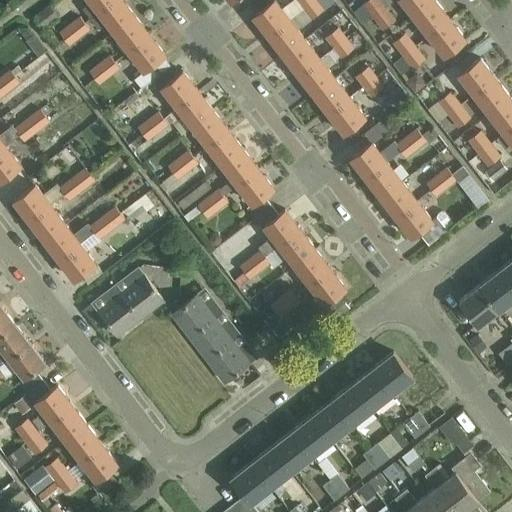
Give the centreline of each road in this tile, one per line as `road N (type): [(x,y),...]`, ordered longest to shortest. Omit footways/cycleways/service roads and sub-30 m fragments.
road 1 (residential): [(405,294),(401,269),(333,180),(301,157),(179,0)]
road 2 (residential): [(177,469),(0,239)]
road 3 (residential): [(177,469),(405,294)]
road 4 (residential): [(511,434),(405,294)]
road 5 (residential): [(405,294),(511,212)]
